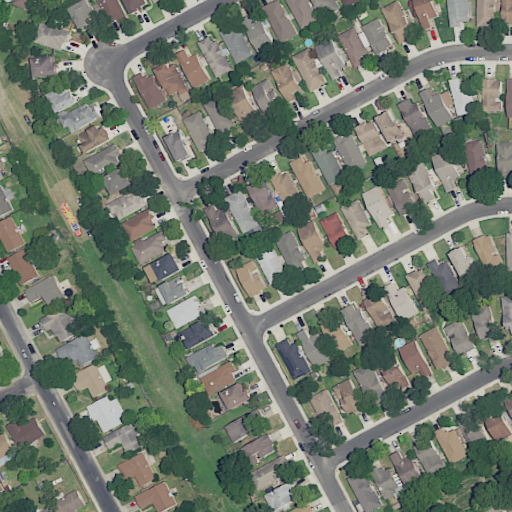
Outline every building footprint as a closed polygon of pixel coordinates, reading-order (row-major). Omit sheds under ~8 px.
[(16,0),(15,6),(34,11),(36,0),(16,0)] [(87,0),(70,7),(78,27),(97,19),(89,0),(87,0)] [(97,0),(111,27),(128,18),(118,0),(97,0)] [(126,0),(133,14),(150,5),(147,0),(126,0)] [(296,36),(281,0),(278,0),(264,5),(279,42),(296,36)] [(286,0),(302,29),(319,20),(308,0),(286,0)] [(335,0),(313,0),(322,17),(339,9),(335,0)] [(361,0),(342,0),(346,8),(361,0)] [(437,17),(433,0),(415,0),(421,30),(433,28),(431,18),(437,17)] [(470,23),(469,12),(473,12),(472,1),(467,1),(466,0),(447,0),(450,25),(470,23)] [(496,0),(477,0),(477,26),(498,26),(498,2),(497,2),(496,0)] [(511,22),(511,0),(502,0),(502,22),(511,22)] [(396,44),(413,38),(400,1),(383,7),(396,44)] [(242,20),(258,53),(274,45),(258,12),(242,20)] [(353,68),(364,64),(361,57),(369,53),(366,48),(373,45),(377,55),(393,48),(380,18),(358,27),(339,35),(353,68)] [(34,42),(63,51),(69,32),(41,22),(34,42)] [(253,56),(240,28),(231,32),(229,27),(220,31),(235,64),(253,56)] [(215,34),(199,41),(214,78),(230,71),(215,34)] [(347,70),(332,38),(316,45),(331,77),(347,70)] [(292,56),(311,92),(327,83),(309,48),(292,56)] [(189,58),(185,50),(177,54),(193,88),(210,80),(198,54),(189,58)] [(57,75),(55,55),(32,58),(35,78),(57,75)] [(171,97),(188,88),(173,61),(156,70),(171,97)] [(296,98),(293,93),(302,88),(288,63),(271,72),(288,102),(296,98)] [(134,77),(150,109),(167,101),(154,74),(146,78),(144,73),(134,77)] [(451,79),(456,115),(476,113),(472,82),(462,84),(461,78),(451,79)] [(252,87),(264,113),(281,105),(268,79),(252,87)] [(501,79),(483,79),(484,111),(502,111),(501,79)] [(249,115),(256,112),(244,85),(227,93),(244,128),(253,124),(249,115)] [(432,96),(430,89),(422,92),(435,127),(454,120),(449,106),(454,104),(449,90),(432,96)] [(48,95),(57,113),(78,102),(72,92),(61,97),(57,90),(48,95)] [(204,104),(218,135),(235,127),(221,96),(204,104)] [(413,104),(410,98),(399,104),(415,138),(432,130),(418,102),(413,104)] [(100,119),(90,101),(63,116),(72,133),(100,119)] [(377,118),(389,142),(403,134),(391,110),(377,118)] [(215,143),(202,111),(184,118),(197,150),(215,143)] [(371,119),(354,129),(370,157),(387,148),(371,119)] [(114,140),(106,123),(78,136),(86,153),(114,140)] [(166,136),(179,162),(193,156),(180,130),(166,136)] [(366,164),(352,132),(334,140),(347,171),(366,164)] [(471,183),(489,179),(481,140),(464,144),(471,183)] [(511,141),(497,142),(498,173),(511,172),(511,141)] [(312,151),(328,185),(346,177),(333,150),(328,152),(324,145),(312,151)] [(84,158),(91,176),(123,164),(116,146),(84,158)] [(432,157),(447,192),(457,188),(453,180),(460,177),(448,149),(432,157)] [(306,155),(291,162),(307,198),(323,191),(306,155)] [(436,198),(432,191),(437,189),(425,163),(408,171),(423,204),(436,198)] [(112,195),(133,186),(125,168),(104,176),(112,195)] [(290,172),(281,175),(279,170),(270,173),(281,203),(299,196),(290,172)] [(277,208),(266,178),(248,185),(259,214),(277,208)] [(401,217),(418,208),(403,179),(386,188),(401,217)] [(386,218),(393,215),(379,185),(363,193),(379,229),(389,224),(386,218)] [(259,225),(242,190),(226,198),(243,233),(259,225)] [(133,196),(131,193),(108,202),(115,219),(145,207),(140,193),(133,196)] [(342,207),(357,240),(368,235),(365,229),(371,225),(359,199),(342,207)] [(217,211),(214,204),(205,207),(221,243),(238,236),(226,207),(217,211)] [(158,228),(149,209),(121,223),(130,242),(158,228)] [(333,249),(351,242),(339,212),(322,219),(333,249)] [(26,244),(13,216),(0,222),(0,240),(6,253),(26,244)] [(326,248),(315,221),(299,228),(314,264),(325,259),(321,250),(326,248)] [(306,260),(293,231),(275,239),(289,268),(306,260)] [(138,263),(167,252),(163,241),(167,240),(164,233),(131,245),(138,263)] [(499,252),(498,253),(490,234),(473,240),(485,272),(503,265),(499,252)] [(450,253),(463,278),(478,271),(465,245),(450,253)] [(36,256),(31,259),(26,249),(9,257),(23,285),(40,276),(35,267),(40,265),(36,256)] [(270,284),(287,275),(274,249),(257,258),(270,284)] [(145,267),(154,284),(182,270),(174,253),(145,267)] [(444,295),(461,287),(449,261),(439,265),(436,259),(429,263),(444,295)] [(266,291),(255,261),(238,267),(249,297),(266,291)] [(406,276),(425,311),(442,302),(423,267),(406,276)] [(32,303),(45,296),(50,306),(66,299),(55,275),(25,289),(32,303)] [(191,293),(181,275),(155,289),(164,306),(191,293)] [(396,291),(393,283),(385,286),(400,321),(417,314),(406,287),(396,291)] [(377,329),(395,320),(391,310),(389,311),(380,292),(364,299),(377,329)] [(202,316),(198,308),(201,306),(196,295),(168,310),(177,329),(202,316)] [(511,335),(511,334),(511,295),(502,296),(504,329),(511,329),(511,335)] [(374,339),(358,302),(342,309),(358,346),(374,339)] [(473,309),(482,345),(499,341),(490,305),(473,309)] [(80,321),(76,311),(70,314),(66,307),(41,319),(47,331),(53,328),(60,342),(79,334),(75,323),(80,321)] [(335,314),(319,322),(335,354),(351,346),(335,314)] [(476,349),(461,319),(445,327),(459,356),(476,349)] [(183,331),(192,349),(218,336),(212,323),(204,326),(203,321),(183,331)] [(437,371),(455,362),(437,326),(419,335),(437,371)] [(331,360),(319,333),(311,337),(307,329),(298,333),(314,367),(331,360)] [(97,338),(90,341),(87,335),(57,349),(63,361),(73,357),(79,367),(99,357),(95,349),(101,347),(97,338)] [(293,336),(278,344),(295,380),(310,373),(293,336)] [(413,376),(420,372),(424,378),(432,374),(415,340),(399,348),(413,376)] [(229,359),(222,342),(188,356),(195,373),(229,359)] [(408,385),(396,356),(380,363),(391,391),(408,385)] [(110,390),(106,383),(112,380),(104,362),(72,377),(79,392),(89,388),(94,398),(110,390)] [(208,395),(236,382),(232,373),(237,370),(232,362),(200,377),(208,395)] [(355,369),(369,406),(386,399),(372,362),(355,369)] [(335,385),(346,416),(363,410),(352,379),(335,385)] [(251,400),(241,383),(221,393),(231,410),(251,400)] [(342,418),(327,389),(310,398),(325,427),(342,418)] [(511,391),(503,397),(511,416),(511,391)] [(116,395),(90,407),(102,432),(128,419),(116,395)] [(511,436),(511,432),(499,406),(483,414),(497,444),(511,436)] [(233,443),(262,428),(259,421),(264,418),(259,409),(225,427),(233,443)] [(487,443),(476,413),(459,419),(469,449),(487,443)] [(17,448),(45,438),(37,414),(8,425),(17,448)] [(110,449),(123,444),(127,454),(151,443),(141,419),(104,436),(110,449)] [(435,431),(449,465),(467,457),(456,429),(446,433),(443,427),(435,431)] [(276,452),(270,436),(238,448),(245,464),(276,452)] [(414,446),(428,475),(445,467),(431,438),(414,446)] [(404,459),(399,451),(390,456),(408,489),(424,480),(411,455),(404,459)] [(118,465),(126,481),(136,476),(141,487),(157,480),(144,453),(118,465)] [(293,472),(284,454),(246,475),(255,493),(293,472)] [(392,467),(383,471),(380,465),(371,469),(386,501),(404,493),(392,467)] [(368,511),(382,506),(366,470),(349,477),(364,511),(368,511)] [(302,496),(294,480),(264,495),(272,511),(302,496)] [(142,509),(153,503),(158,511),(162,511),(177,504),(165,481),(136,497),(142,509)] [(86,506),(78,489),(51,501),(56,511),(72,511),(73,511),(86,506)] [(486,511),(506,511),(502,501),(485,509),(486,511)] [(287,511),(310,511),(314,511),(310,503),(287,511)]
